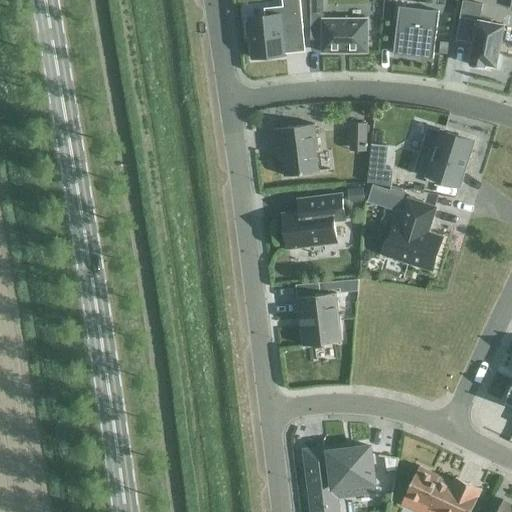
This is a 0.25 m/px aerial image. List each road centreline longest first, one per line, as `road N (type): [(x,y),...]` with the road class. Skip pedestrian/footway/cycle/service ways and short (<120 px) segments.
road 1 (secondary): [(44,0),(124,511)]
road 2 (residential): [(231,99),(270,410)]
road 3 (residential): [(231,99),(325,89),(414,94),(511,117)]
road 4 (residential): [(270,410),(374,404),(449,427)]
road 5 (residential): [(511,298),(449,427)]
